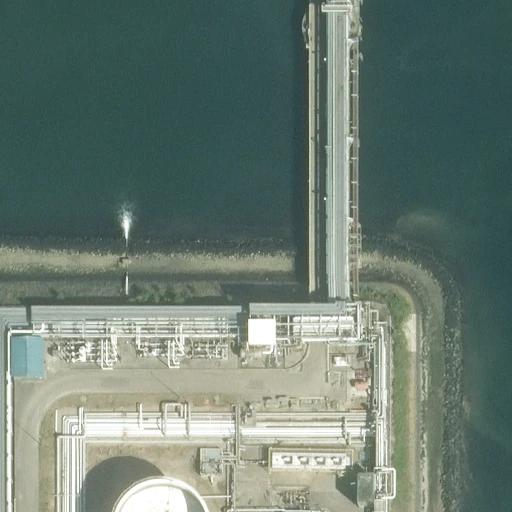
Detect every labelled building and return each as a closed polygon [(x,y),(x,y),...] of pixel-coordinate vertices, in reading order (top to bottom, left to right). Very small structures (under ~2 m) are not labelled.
[(277,349),(278,327),(254,326),(253,349),(277,349)] [(11,342),(11,382),(45,382),(45,342),(11,342)] [(224,452),(201,452),(201,477),(224,477),(224,452)] [(338,480),(352,480),(353,454),(269,453),(269,474),(339,476),(338,480)] [(374,509),(374,481),(359,481),(359,509),(374,509)] [(204,511),(205,511),(199,505),(191,499),(182,495),(176,493),(164,492),(154,493),(146,496),(138,501),(131,507),(126,511),(204,511)]
